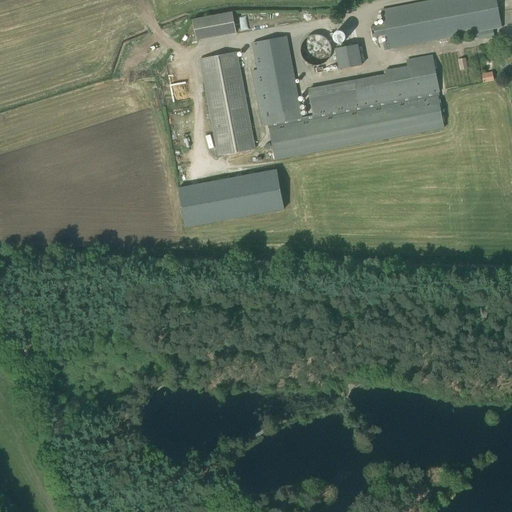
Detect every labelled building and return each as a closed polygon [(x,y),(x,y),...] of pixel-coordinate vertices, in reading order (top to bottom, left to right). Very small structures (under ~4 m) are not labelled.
[(501,27),(499,13),(497,14),(493,0),(435,0),(382,10),(384,24),(370,27),(371,37),(386,34),(387,42),(383,43),(384,49),(389,49),(477,32),(479,40),(494,37),(493,29),(501,27)] [(196,40),(236,33),(232,12),(192,19),(196,40)] [(333,38),(334,39),(334,40),(335,41),(335,42),(336,42),(337,42),(337,43),(338,43),(339,43),(340,43),(341,43),(342,43),(343,42),(344,41),(345,40),(345,39),(345,38),(346,38),(346,37),(346,36),(345,36),(345,35),(345,34),(344,33),(343,32),(342,32),(342,31),(341,31),(340,31),(339,31),(338,31),(337,31),(337,32),(336,32),(335,32),(335,33),(334,34),(334,35),(333,36),(333,37),(333,38)] [(301,54),(309,54),(309,60),(324,61),(325,36),(302,35),(301,54)] [(303,119),(292,63),(287,36),(252,43),(258,69),(268,125),(303,119)] [(362,65),(358,45),(335,49),(338,61),(339,69),(362,65)] [(218,156),(255,149),(237,52),(199,59),(218,156)] [(444,128),(438,93),(440,93),(440,92),(433,55),(406,60),(407,67),(393,69),(394,74),(378,77),(308,90),(313,117),(303,119),(268,125),(272,146),(275,160),(444,128)] [(468,68),(466,57),(458,59),(460,69),(468,68)] [(481,73),(482,83),(494,81),(493,71),(481,73)] [(285,171),(187,189),(194,229),(292,210),(285,171)]
